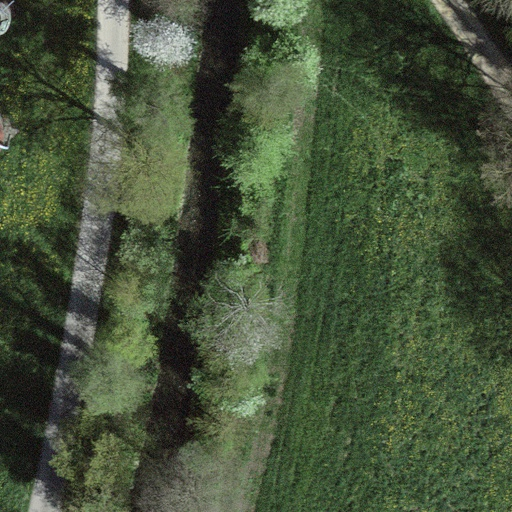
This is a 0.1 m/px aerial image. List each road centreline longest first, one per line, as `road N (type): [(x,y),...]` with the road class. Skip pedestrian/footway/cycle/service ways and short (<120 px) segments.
road 1 (unclassified): [(112,0),(115,44),(45,511)]
road 2 (track): [(511,109),(441,0)]
